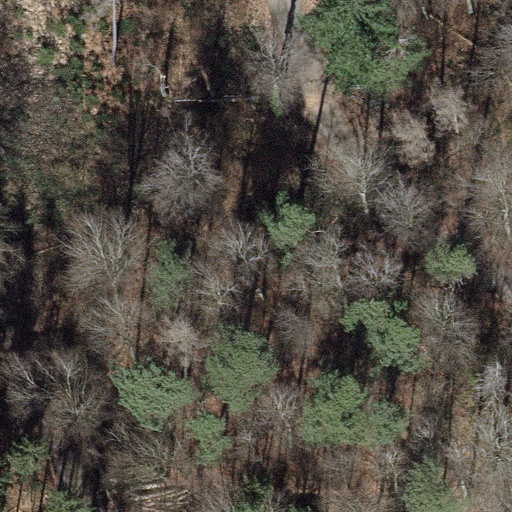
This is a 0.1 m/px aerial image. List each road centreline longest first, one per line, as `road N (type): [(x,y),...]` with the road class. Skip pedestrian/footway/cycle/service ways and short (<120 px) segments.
road 1 (track): [(282,0),(321,106),(398,212),(511,281)]
road 2 (track): [(0,282),(90,511)]
